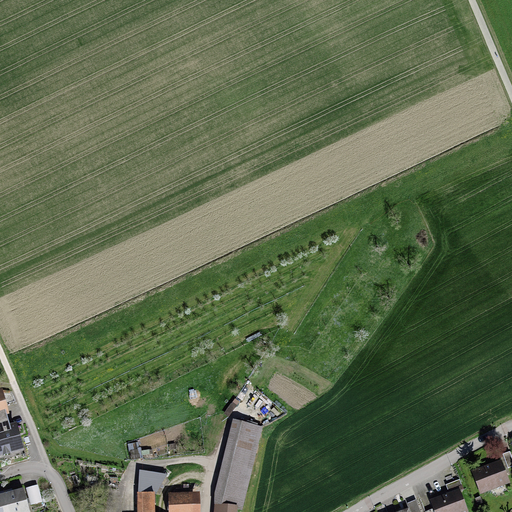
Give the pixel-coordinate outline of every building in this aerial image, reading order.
[(0,455),(9,453),(9,452),(21,448),(18,438),(16,438),(15,433),(13,428),(10,429),(8,421),(6,414),(5,408),(3,401),(2,402),(0,395),(0,455)] [(241,424),(220,506),(219,511),(235,511),(235,508),(239,509),(259,428),(241,424)] [(499,463),(475,472),(482,492),(507,483),(499,463)] [(449,495),(433,501),(437,511),(445,511),(446,511),(464,511),(465,511),(458,493),(464,490),(460,480),(446,485),(449,495)] [(15,491),(5,494),(0,495),(0,511),(29,511),(23,489),(15,491)] [(139,511),(155,511),(154,493),(139,494),(139,511)] [(189,511),(189,497),(170,498),(170,511),(189,511)] [(420,511),(416,503),(409,505),(411,511),(420,511)]
